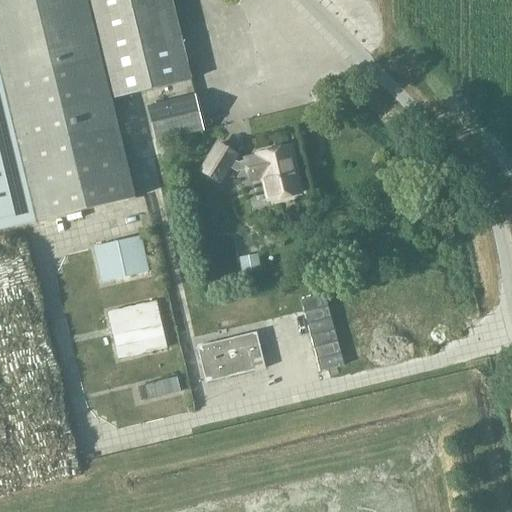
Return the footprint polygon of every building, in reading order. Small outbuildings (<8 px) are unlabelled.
[(0,0),(0,230),(134,197),(110,98),(190,80),(171,0),(0,0)] [(200,128),(192,95),(144,107),(153,140),(200,128)] [(240,160),(240,162),(238,162),(235,161),(239,155),(216,141),(197,171),(220,186),(230,169),(236,172),(242,171),(245,181),(260,177),(266,200),(295,193),(284,144),(256,151),(257,156),(240,160)] [(141,217),(137,202),(98,212),(101,227),(141,217)] [(149,272),(141,235),(92,247),(101,283),(149,272)] [(263,269),(260,253),(238,257),(241,273),(263,269)] [(156,302),(107,313),(117,360),(167,348),(156,302)] [(265,368),(256,332),(196,347),(205,383),(265,368)] [(180,377),(140,387),(143,401),(183,391),(180,377)]
